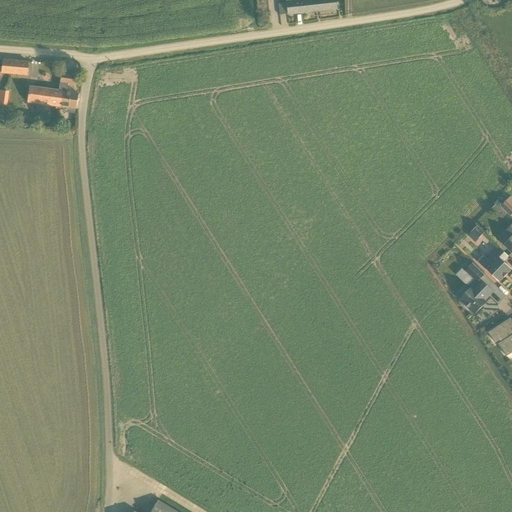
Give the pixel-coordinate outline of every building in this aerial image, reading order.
[(287,15),(337,10),(336,0),(285,0),(286,3),(279,4),(280,15),(287,14),(287,15)] [(27,75),(28,62),(3,60),(2,73),(27,75)] [(74,85),(75,76),(61,74),(59,91),(30,87),(28,102),(76,109),(78,94),(67,92),(68,84),(74,85)] [(0,89),(0,104),(7,106),(9,91),(0,89)] [(510,215),(511,212),(511,205),(507,201),(501,206),(510,215)] [(497,214),(502,218),(507,213),(502,208),(497,214)] [(479,239),(485,233),(477,226),(472,231),(479,239)] [(505,278),(508,274),(511,269),(511,268),(504,262),(509,257),(500,247),(488,260),(492,264),(487,270),(500,282),(505,277),(505,278)] [(492,264),(488,260),(483,256),(478,261),(487,270),(492,264)] [(478,282),(485,275),(473,263),(466,271),(478,282)] [(493,292),(482,281),(475,288),(474,290),(471,288),(460,299),(475,314),(486,303),(485,301),(493,292)] [(511,320),(511,318),(489,333),(495,343),(500,340),(501,342),(499,344),(507,357),(511,353),(511,320)] [(176,511),(166,506),(158,501),(150,511),(134,511),(133,511),(176,511)]
